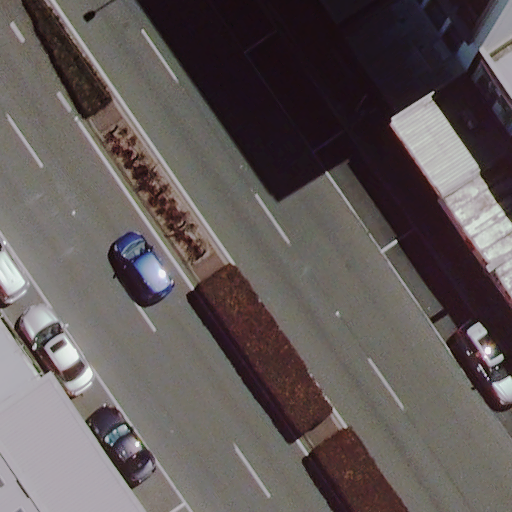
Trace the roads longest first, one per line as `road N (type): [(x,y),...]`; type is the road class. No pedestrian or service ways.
road 1 (secondary): [(182,0),(511,481)]
road 2 (secondary): [(247,511),(0,142)]
